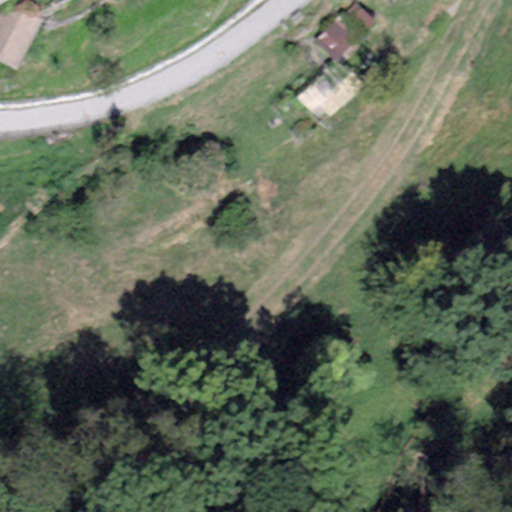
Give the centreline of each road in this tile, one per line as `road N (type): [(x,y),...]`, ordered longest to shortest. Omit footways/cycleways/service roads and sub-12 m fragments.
road 1 (track): [(474,0),(429,96),(382,169),(228,351),(177,396),(0,490)]
road 2 (unclassified): [(0,121),(97,112),(188,76),(289,0)]
